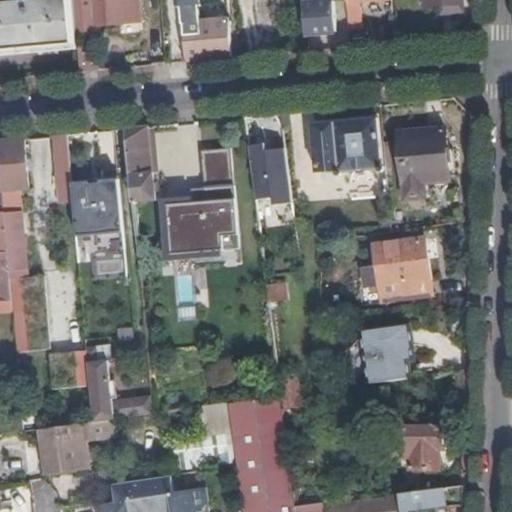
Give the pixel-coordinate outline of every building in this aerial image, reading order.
[(0,54),(78,47),(77,38),(73,0),(0,7),(0,54)] [(73,0),(77,38),(95,36),(94,27),(118,25),(118,28),(142,25),(139,0),(73,0)] [(180,0),(182,8),(201,6),(200,0),(180,0)] [(466,5),(465,0),(427,0),(428,9),(466,5)] [(305,3),(308,37),(338,34),(335,1),(305,3)] [(184,26),(187,64),(211,62),(232,60),(230,20),(196,24),(195,15),(205,14),(205,5),(201,6),(182,8),(183,24),(184,26)] [(172,58),(184,58),(184,31),(171,31),(172,58)] [(78,47),(80,75),(99,73),(97,45),(78,47)] [(342,174),(384,170),(380,120),(315,127),(319,174),(341,172),(342,174)] [(128,131),(138,240),(162,237),(152,128),(128,131)] [(401,134),(405,200),(422,199),(421,183),(451,180),(448,129),(401,134)] [(105,158),(119,156),(117,132),(102,133),(105,158)] [(73,185),(71,163),(68,136),(55,138),(60,186),(73,185)] [(30,190),(26,141),(0,142),(0,143),(5,192),(10,192),(30,190)] [(0,314),(15,313),(11,274),(6,203),(5,192),(0,143),(0,314)] [(268,146),(252,148),(259,203),(274,200),(276,208),(295,205),(288,150),(269,154),(268,146)] [(231,147),(202,150),(207,196),(163,200),(169,263),(241,256),(231,147)] [(73,185),(77,226),(88,225),(88,223),(95,222),(94,214),(87,215),(87,210),(98,208),(93,161),(71,163),(73,185)] [(6,203),(11,274),(28,272),(23,202),(11,203),(6,203)] [(428,241),(375,248),(377,268),(364,269),(367,290),(380,289),(382,304),(428,298),(426,282),(433,281),(428,241)] [(96,254),(98,276),(127,273),(125,251),(96,254)] [(267,273),(270,304),(288,302),(286,286),(296,285),(294,270),(267,273)] [(192,273),(174,276),(179,307),(197,304),(192,273)] [(247,327),(273,324),(271,307),(245,310),(247,327)] [(371,380),(372,387),(412,381),(410,364),(408,351),(415,351),(412,327),(365,333),(366,342),(368,355),(353,357),(356,375),(370,373),(371,380)] [(352,350),(353,357),(368,355),(366,342),(360,342),(352,350)] [(88,349),(96,424),(155,416),(153,398),(115,403),(111,362),(101,363),(99,348),(88,349)] [(86,350),(52,350),(53,387),(86,386),(86,350)] [(408,351),(410,364),(417,363),(415,351),(408,351)] [(280,382),(282,398),(299,396),(297,379),(280,382)] [(232,409),(239,463),(240,468),(246,511),(326,511),(326,506),(297,509),(285,423),(282,402),(232,409)] [(231,405),(202,409),(206,440),(167,446),(171,472),(239,463),(232,409),(231,405)] [(24,417),(26,433),(37,432),(43,430),(41,415),(24,417)] [(1,420),(3,436),(26,433),(24,417),(1,420)] [(445,430),(407,430),(407,461),(415,462),(415,472),(443,473),(443,452),(445,451),(445,430)] [(77,439),(45,444),(50,474),(81,469),(77,439)] [(177,493),(175,477),(116,486),(119,502),(101,505),(102,511),(212,511),(209,488),(177,493)] [(435,511),(465,508),(466,488),(401,496),(403,511),(435,511)] [(403,511),(401,496),(359,502),(359,511),(403,511)] [(359,511),(359,502),(326,506),(326,511),(359,511)]
